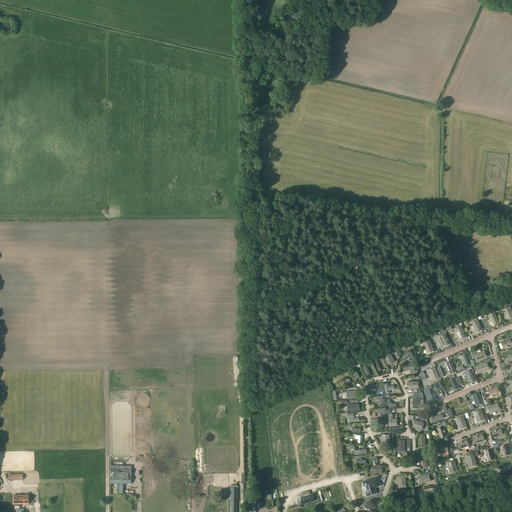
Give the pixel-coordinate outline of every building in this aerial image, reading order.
[(511,311),(509,305),(502,308),(507,319),(511,316),(511,311)] [(494,310),(487,313),(492,325),(499,322),(494,310)] [(477,319),(470,322),(475,332),(482,330),(477,319)] [(462,326),(455,329),(459,339),(466,336),(462,326)] [(445,333),(438,335),(443,346),(450,343),(445,333)] [(429,339),(422,342),(427,353),(434,350),(429,339)] [(511,343),(510,339),(500,343),(503,349),(511,345),(511,343)] [(473,354),(476,361),(487,357),(484,350),(473,354)] [(409,351),(401,357),(404,360),(412,354),(409,351)] [(389,352),(382,355),(387,365),(394,362),(389,352)] [(465,354),(461,355),(465,366),(469,365),(465,354)] [(375,358),(371,359),(377,373),(381,371),(375,358)] [(450,360),(446,362),(451,374),(455,372),(450,360)] [(476,366),(479,373),(489,369),(486,362),(476,366)] [(365,363),(361,365),(366,376),(370,375),(365,363)] [(434,367),(427,369),(432,380),(439,377),(434,367)] [(354,368),(350,370),(355,380),(359,378),(354,368)] [(470,369),(465,371),(470,383),(475,381),(470,369)] [(453,378),(449,379),(453,390),(457,389),(453,378)] [(418,381),(406,382),(407,389),(418,389),(418,381)] [(380,383),(369,385),(370,389),(377,387),(378,392),(382,391),(380,383)] [(388,383),(383,384),(385,394),(389,393),(389,391),(394,390),(394,385),(388,386),(388,383)] [(497,385),(487,389),(489,395),(499,391),(497,385)] [(428,387),(423,388),(428,402),(433,400),(428,387)] [(355,391),(346,392),(346,399),(356,398),(355,391)] [(471,395),(476,405),(483,403),(479,392),(471,395)] [(422,393),(412,393),(412,408),(420,408),(420,398),(422,398),(422,393)] [(382,395),(371,398),(372,401),(379,400),(380,404),(384,403),(382,395)] [(390,399),(385,399),(386,408),(396,407),(396,403),(390,404),(390,399)] [(358,403),(346,405),(347,412),(359,411),(358,403)] [(497,403),(487,406),(490,414),(500,410),(497,403)] [(473,412),(476,422),(484,419),(481,409),(473,412)] [(432,411),(428,412),(431,422),(443,418),(442,413),(434,416),(432,411)] [(392,413),(387,413),(388,427),(397,426),(396,419),(392,419),(392,413)] [(353,414),(346,414),(346,419),(347,419),(347,423),(349,423),(349,422),(359,422),(359,418),(353,418),(353,414)] [(455,418),(459,428),(466,426),(463,416),(455,418)] [(423,423),(414,420),(411,428),(421,431),(423,423)] [(442,426),(436,428),(440,439),(446,436),(442,426)] [(501,428),(490,432),(493,438),(503,434),(501,428)] [(482,434),(472,438),(474,444),(484,441),(482,434)] [(389,435),(381,435),(381,445),(389,445),(389,435)] [(466,440),(456,443),(459,450),(469,446),(466,440)] [(405,441),(396,441),(396,452),(405,451),(405,441)] [(507,444),(501,446),(504,456),(510,454),(507,444)] [(446,445),(436,449),(438,455),(448,451),(446,445)] [(491,449),(484,451),(487,461),(494,459),(491,449)] [(424,455),(420,456),(423,469),(428,467),(424,455)] [(467,458),(469,468),(475,466),(472,457),(467,458)] [(454,460),(446,462),(449,473),(457,471),(454,460)] [(381,465),(371,465),(371,474),(381,474),(381,465)] [(111,483),(131,483),(131,466),(111,466),(111,483)] [(428,474),(417,476),(418,484),(430,481),(428,474)] [(396,476),(398,489),(405,488),(404,475),(396,476)] [(367,496),(375,493),(374,487),(379,486),(377,477),(362,481),(367,496)] [(355,483),(358,492),(364,490),(362,481),(355,483)] [(302,504),(314,501),(312,494),(300,498),(302,504)] [(13,503),(28,503),(28,495),(13,495),(13,503)]
